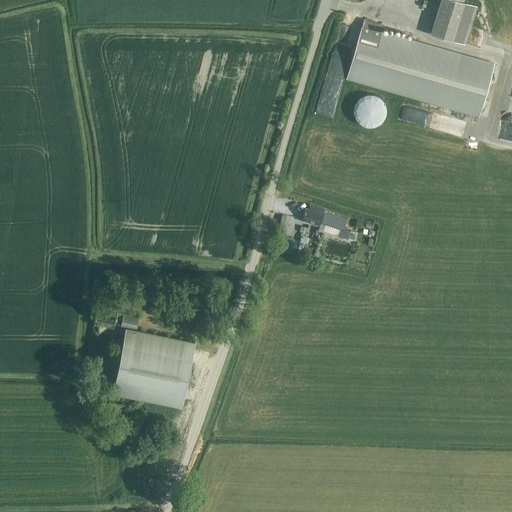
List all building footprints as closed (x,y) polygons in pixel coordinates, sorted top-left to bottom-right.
[(466,43),(478,5),(462,0),(440,0),(431,32),(466,43)] [(495,64),(381,31),(383,24),(364,18),(362,26),(361,26),(346,77),(480,116),(495,64)] [(372,93),(370,93),(369,93),(368,93),(366,94),(365,94),(364,95),(362,95),(361,96),(360,97),(359,98),(358,99),(357,100),(356,101),(356,102),(355,104),(355,105),(354,107),(354,108),(354,109),(354,111),(354,112),(355,114),(355,115),(356,116),(356,118),(357,119),(358,120),(359,121),(360,122),(361,123),(362,124),(364,124),(365,125),(366,125),(368,125),(369,126),(370,126),(372,126),(373,125),(375,125),(376,125),(377,124),(379,124),(380,123),(381,122),(382,121),(383,120),(384,119),(385,118),(385,116),(386,115),(386,114),(387,112),(387,111),(387,109),(387,108),(387,107),(386,105),(386,104),(385,102),(385,101),(384,100),(383,99),(382,98),(381,97),(380,96),(379,95),(377,95),(376,94),(375,94),(373,93),(372,93)] [(406,105),(402,119),(438,129),(442,115),(406,105)] [(325,210),(311,206),(310,209),(306,208),(303,218),(307,219),(306,222),(320,226),(322,221),(342,228),(339,235),(348,238),(350,231),(344,229),(348,219),(325,211),(325,210)] [(276,249),(295,255),(299,240),(280,234),(276,249)] [(301,238),(299,247),(306,249),(309,240),(301,238)] [(185,315),(199,318),(202,304),(188,301),(185,315)] [(123,313),(118,312),(119,307),(99,303),(96,319),(115,323),(116,319),(122,321),(123,313)] [(137,329),(139,316),(123,313),(122,321),(121,326),(126,327),(113,392),(182,406),(195,341),(137,329)]
